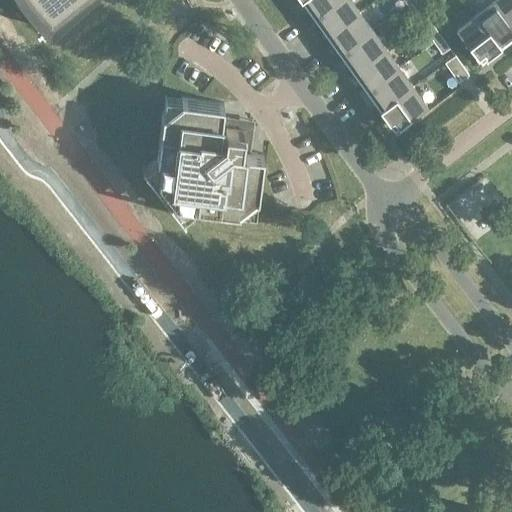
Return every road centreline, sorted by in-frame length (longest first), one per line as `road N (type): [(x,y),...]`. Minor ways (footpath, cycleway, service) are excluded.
road 1 (residential): [(381,199),(234,0)]
road 2 (unclassified): [(386,215),(386,247),(492,376),(511,377)]
road 3 (unclassified): [(511,345),(412,217),(386,215)]
road 4 (residential): [(381,199),(426,176),(511,111)]
